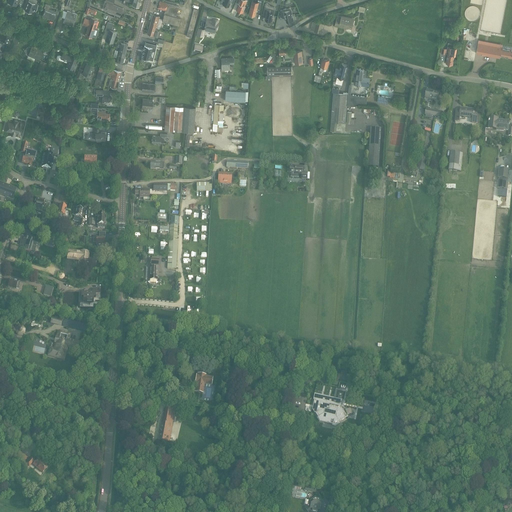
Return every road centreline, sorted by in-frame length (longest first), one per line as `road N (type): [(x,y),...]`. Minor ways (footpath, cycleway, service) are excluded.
road 1 (unclassified): [(511,86),(286,33)]
road 2 (tertiary): [(109,421),(122,202)]
road 3 (unclassified): [(129,72),(286,33)]
road 4 (unclassified): [(129,72),(0,15)]
road 5 (tertiary): [(122,202),(129,72)]
